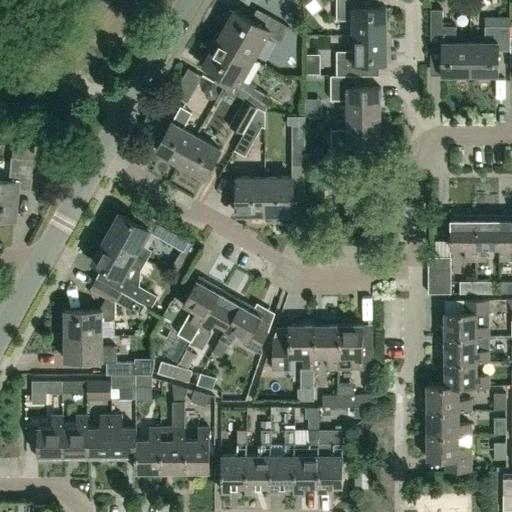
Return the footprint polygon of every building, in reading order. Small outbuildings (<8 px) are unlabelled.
[(351,36),(385,35),(385,7),(361,7),(361,0),(335,0),(335,20),(351,20),(351,36)] [(469,74),(469,42),(455,42),(455,26),(443,26),(442,9),(430,9),(430,26),(430,50),(441,50),(441,74),(469,74)] [(218,38),(253,58),(266,34),(280,42),(288,27),(266,15),(261,25),(234,10),(218,38)] [(510,50),(510,36),(510,25),(484,25),(484,42),(469,42),(469,74),(498,74),(498,50),(510,50)] [(336,75),(355,75),(361,75),(361,63),(385,63),(385,35),(351,36),(351,51),(336,51),(336,75)] [(243,99),(256,107),(257,107),(260,108),(267,95),(240,80),(253,58),(218,38),(203,65),(237,84),(232,93),(243,99)] [(186,101),(201,75),(188,68),(173,94),(186,101)] [(500,99),(510,99),(509,73),(499,74),(500,99)] [(355,87),(355,75),(336,75),(329,75),(329,100),(345,100),(345,115),(379,115),(379,87),(355,87)] [(243,99),(228,125),(242,133),(250,119),(257,107),(256,107),(243,99)] [(180,163),(195,136),(182,129),(192,112),(181,106),(171,123),(156,150),(180,163)] [(291,163),(304,163),(304,124),(304,114),(288,115),(288,124),(291,124),(291,163)] [(379,115),(345,115),(346,130),(329,130),(329,155),(355,155),(355,143),(379,143),(379,115)] [(250,119),(242,133),(233,149),(245,156),(262,125),(250,119)] [(195,136),(180,163),(204,177),(219,150),(195,136)] [(31,190),(34,159),(35,145),(13,142),(11,157),(9,181),(0,180),(0,219),(13,221),(15,189),(31,190)] [(236,214),(264,214),(264,177),(236,177),(236,214)] [(264,177),(264,214),(292,213),(292,177),(264,177)] [(105,237),(146,260),(152,250),(140,243),(148,230),(155,234),(155,235),(182,251),(189,238),(162,223),(138,208),(131,220),(119,212),(105,237)] [(498,259),(499,259),(498,215),(474,216),(475,259),(486,259),(485,246),(498,246),(498,259)] [(511,246),(511,215),(498,215),(499,259),(510,259),(509,246),(511,246)] [(464,259),(475,259),(474,216),(450,216),(450,247),(464,246),(464,259)] [(141,269),(146,260),(105,237),(91,261),(120,278),(129,262),(141,269)] [(428,268),(450,268),(450,256),(428,256),(428,268)] [(428,280),(450,280),(450,268),(428,268),(428,280)] [(198,326),(220,288),(198,276),(183,303),(192,309),(178,333),(192,340),(199,327),(198,326)] [(64,335),(102,334),(101,318),(111,318),(114,315),(114,301),(119,291),(96,277),(89,288),(107,299),(100,309),(64,310),(64,335)] [(149,308),(156,296),(128,280),(122,292),(149,308)] [(450,280),(428,280),(428,293),(450,293),(450,280)] [(511,292),(511,280),(500,281),(500,293),(511,292)] [(460,292),(475,292),(475,281),(460,281),(460,292)] [(475,281),(475,292),(491,293),(491,281),(475,281)] [(219,338),(241,300),(220,288),(198,326),(199,327),(207,331),(213,321),(224,327),(218,337),(219,338)] [(445,336),(488,335),(488,325),(476,325),(476,312),(489,312),(488,298),(464,298),(464,311),(445,311),(445,336)] [(241,300),(219,338),(229,343),(235,333),(247,340),(245,344),(256,350),(267,330),(256,324),(262,312),(241,300)] [(290,370),(290,356),(302,355),(302,368),(313,368),(313,324),(288,324),(288,336),(276,336),(276,370),(290,370)] [(327,368),(337,368),(337,324),(313,324),(313,368),(314,368),(314,356),(327,356),(327,368)] [(337,324),(337,368),(373,368),(372,347),(362,347),(362,324),(337,324)] [(110,374),(133,374),(133,361),(116,362),(116,346),(102,346),(102,334),(64,335),(64,360),(101,359),(101,362),(106,362),(106,374),(110,374)] [(445,360),(488,360),(488,349),(476,349),(476,337),(488,337),(488,335),(445,336),(445,360)] [(158,372),(172,376),(176,365),(161,360),(158,372)] [(458,384),(458,385),(488,385),(488,373),(476,373),(476,361),(488,361),(488,360),(445,360),(445,384),(445,385),(458,384)] [(172,376),(189,381),(191,371),(176,365),(172,376)] [(212,388),(216,377),(201,372),(197,383),(212,388)] [(110,388),(117,388),(117,398),(132,398),(132,388),(135,388),(135,386),(135,374),(133,374),(110,374),(110,380),(110,388)] [(135,386),(151,386),(151,374),(135,374),(135,386)] [(62,392),(62,380),(31,380),(32,403),(46,403),(46,392),(62,392)] [(86,392),(86,380),(62,380),(62,392),(86,392)] [(110,380),(86,380),(86,392),(86,399),(110,399),(110,388),(110,380)] [(458,398),(458,385),(458,384),(445,385),(445,384),(427,384),(427,409),(470,408),(470,398),(458,398)] [(314,400),(314,388),(297,388),(298,400),(314,400)] [(206,406),(209,394),(194,389),(190,401),(206,406)] [(506,409),(506,393),(494,393),(494,409),(506,409)] [(338,405),(338,394),(322,394),(323,406),(338,405)] [(338,394),(338,405),(373,405),(373,394),(338,394)] [(184,470),(184,439),(185,439),(185,399),(184,399),(174,399),(173,399),(173,426),(161,426),(161,438),(160,438),(160,470),(184,470)] [(306,401),(306,423),(321,423),(322,402),(306,401)] [(427,433),(470,432),(470,422),(458,422),(458,410),(470,410),(470,408),(427,409),(427,433)] [(38,458),(62,458),(62,414),(52,414),(52,426),(38,426),(38,458)] [(62,458),(87,458),(87,414),(76,414),(76,426),(63,426),(63,414),(62,414),(62,458)] [(111,458),(111,414),(100,414),(100,426),(88,426),(88,414),(87,414),(87,458),(111,458)] [(135,458),(135,439),(135,426),(121,426),(121,414),(111,414),(111,458),(134,458),(135,458)] [(494,433),(506,433),(506,417),(494,417),(494,433)] [(160,438),(161,438),(161,426),(149,426),(149,438),(135,439),(135,458),(134,458),(134,470),(160,470),(160,438)] [(184,439),(184,470),(209,470),(209,426),(197,426),(197,439),(185,439),(184,439)] [(246,484),(246,453),(246,428),(236,429),(237,450),(232,454),(221,454),(221,489),(232,489),(233,484),(246,484)] [(270,454),(270,443),(270,428),(260,429),(261,449),(256,453),(246,453),(246,484),(246,489),(256,489),(257,484),(269,484),(270,484),(270,454)] [(294,484),(294,453),(294,443),(294,428),(284,428),(285,443),(270,443),(270,454),(270,484),(269,484),(269,489),(280,489),(280,484),(293,484),(294,484)] [(294,453),(294,484),(293,484),(293,489),(304,489),(304,484),(317,484),(318,484),(318,453),(318,442),(318,428),(308,428),(309,443),(294,443),(294,453)] [(332,428),(332,442),(318,442),(318,453),(318,484),(317,484),(318,490),(328,490),(328,484),(343,484),(342,428),(332,428)] [(470,432),(427,433),(427,458),(446,458),(446,470),(471,470),(470,447),(458,447),(458,434),(470,434),(470,432)] [(506,458),(506,442),(494,442),(494,457),(491,457),(491,469),(494,469),(494,465),(504,465),(505,458),(506,458)] [(503,494),(511,493),(511,478),(503,479),(503,494)] [(503,510),(511,509),(511,493),(503,494),(503,510)]
